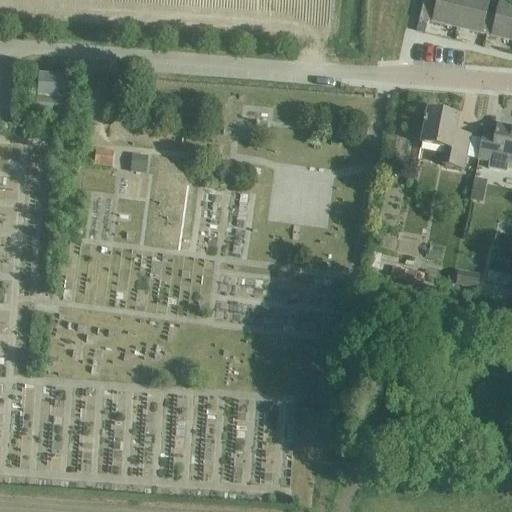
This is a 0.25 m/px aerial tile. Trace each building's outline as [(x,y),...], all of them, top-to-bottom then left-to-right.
[(457,29),(463,0),(437,0),(437,3),(426,0),(424,0),(419,20),(457,29)] [(489,2),(482,0),(463,0),(457,29),(486,36),(492,13),(487,12),(489,2)] [(492,13),(486,36),(511,42),(511,6),(500,4),(497,15),(492,13)] [(419,24),(416,33),(424,35),(426,26),(419,24)] [(41,76),(39,99),(37,118),(66,121),(66,101),(68,78),(41,76)] [(428,112),(422,144),(446,149),(443,166),(464,170),(470,136),(455,133),(458,118),(428,112)] [(505,175),(507,168),(511,168),(511,128),(499,126),(497,135),(485,133),(479,161),(490,163),(489,171),(505,175)] [(95,153),(94,168),(115,171),(116,155),(95,153)] [(148,159),(133,158),(131,173),(146,175),(148,159)] [(487,183),(475,180),(470,203),(483,205),(487,183)] [(369,265),(368,275),(377,277),(379,267),(369,265)] [(406,281),(408,273),(393,270),(392,278),(406,281)] [(422,276),(408,273),(406,281),(421,283),(422,276)] [(454,275),(452,288),(475,293),(477,279),(454,275)]
